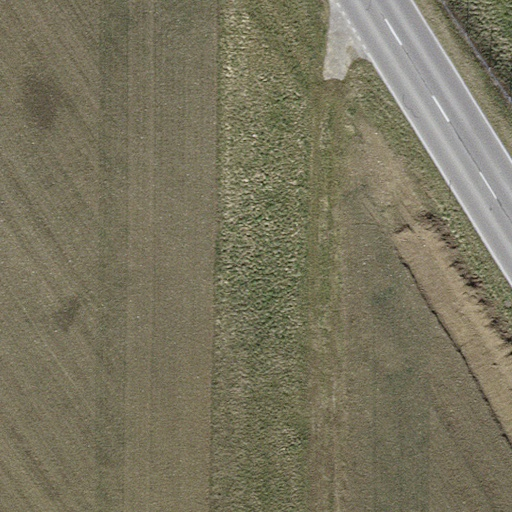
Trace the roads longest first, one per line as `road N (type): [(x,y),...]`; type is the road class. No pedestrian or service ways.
road 1 (track): [(328,511),(340,46),(362,0)]
road 2 (secondary): [(511,221),(373,0)]
